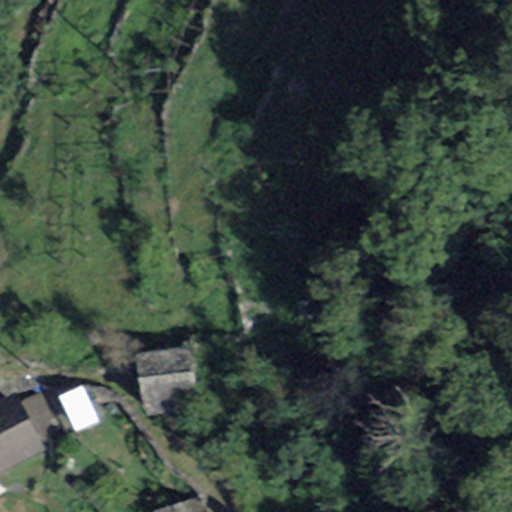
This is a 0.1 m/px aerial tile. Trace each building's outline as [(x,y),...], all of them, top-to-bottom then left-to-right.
[(137,354),(144,416),(195,411),(189,349),(137,354)] [(81,387),(57,397),(73,434),(97,423),(81,387)] [(40,393),(20,403),(39,443),(59,433),(40,393)] [(0,475),(43,451),(39,443),(20,403),(16,395),(0,398),(0,475)] [(199,511),(196,499),(150,511),(199,511)]
